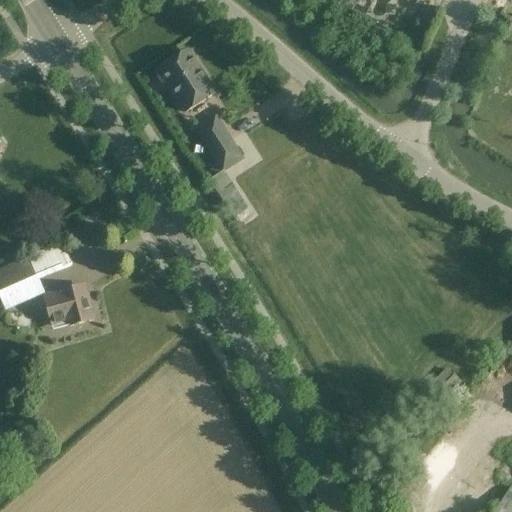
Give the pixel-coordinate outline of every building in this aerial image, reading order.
[(214,95),(187,52),(158,71),(185,113),(214,95)] [(242,160),(215,118),(196,130),(222,171),(223,172),(242,160)] [(209,183),(233,219),(247,209),(223,173),(209,183)] [(43,294),(27,261),(0,273),(0,299),(5,311),(43,294)] [(93,321),(84,287),(60,294),(60,295),(44,299),(52,327),(67,323),(69,328),(93,321)] [(23,387),(15,375),(0,384),(0,396),(2,400),(23,387)] [(454,376),(439,390),(447,398),(461,383),(454,376)] [(11,419),(21,434),(28,429),(17,414),(11,419)] [(473,504),(492,486),(484,477),(464,495),(473,504)] [(511,511),(511,490),(509,488),(494,511),(511,511)]
